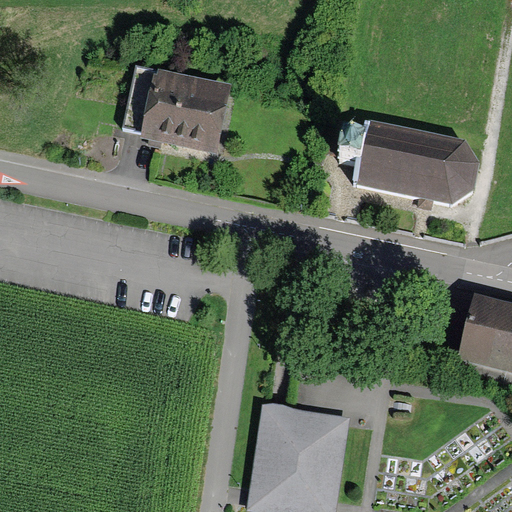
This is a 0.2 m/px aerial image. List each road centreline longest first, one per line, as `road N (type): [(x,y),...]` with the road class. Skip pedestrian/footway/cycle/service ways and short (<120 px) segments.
road 1 (residential): [(252,227),(209,511)]
road 2 (residential): [(252,227),(0,169)]
road 3 (residential): [(448,268),(252,227)]
